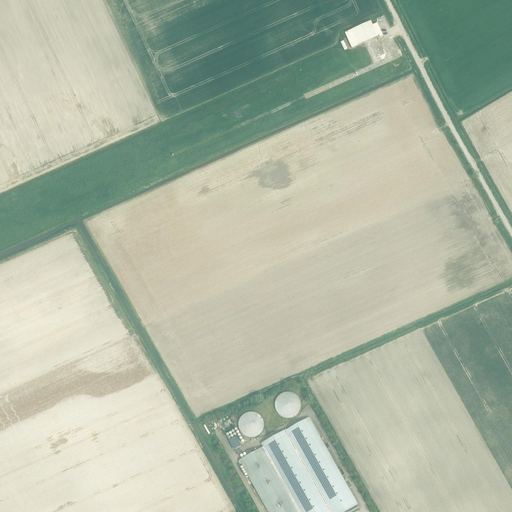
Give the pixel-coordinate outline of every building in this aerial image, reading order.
[(377,23),(372,25),(370,21),(344,33),(351,47),(379,35),(379,37),(382,36),(377,23)] [(276,410),(277,411),(277,412),(278,413),(278,414),(279,415),(280,416),(281,417),(282,418),(283,418),(284,419),(285,419),(286,419),(287,419),(288,419),(290,419),(291,419),(292,419),(293,419),(294,418),(295,418),(296,417),(297,416),(298,415),(299,414),(299,413),(300,412),(300,411),(301,410),(301,409),(301,408),(301,407),(301,406),(301,405),(301,404),(300,403),(300,402),(300,401),(299,400),(298,399),(298,398),(297,398),(296,397),(296,396),(295,396),(294,396),(294,395),(293,395),(292,395),(291,394),(289,394),(288,394),(287,394),(286,394),(285,395),(284,395),(283,395),(282,396),(281,396),(280,397),(280,398),(279,399),(278,400),(277,401),(277,402),(276,403),(276,405),(276,406),(276,407),(276,408),(276,409),(276,410)] [(262,431),(263,431),(263,430),(263,429),(264,428),(264,427),(264,426),(264,425),(264,424),(264,423),(264,422),(263,422),(263,421),(263,420),(262,419),(262,418),(261,417),(260,416),(259,415),(258,414),(257,414),(256,413),(255,413),(254,413),(253,412),(252,412),(251,412),(249,412),(248,413),(247,413),(246,414),(245,414),(244,415),(243,415),(243,416),(242,416),(242,417),(241,417),(241,418),(240,418),(240,419),(240,420),(239,421),(239,422),(239,423),(239,424),(238,425),(238,426),(239,427),(239,428),(239,429),(239,430),(240,431),(241,432),(241,433),(242,434),(243,435),(244,435),(244,436),(245,437),(247,437),(248,437),(249,438),(250,438),(251,438),(252,438),(253,438),(254,437),(255,437),(257,437),(258,436),(259,435),(260,434),(261,434),(262,433),(262,432),(262,431)] [(282,424),(282,423),(282,422),(281,421),(281,419),(280,419),(279,418),(278,417),(277,417),(276,417),(274,417),(273,417),(272,417),(271,418),(270,419),(270,420),(269,421),(269,423),(269,424),(270,425),(270,426),(271,427),(272,428),(274,429),(275,429),(276,429),(277,429),(279,428),(280,428),(280,427),(281,425),(282,424)] [(348,480),(345,482),(309,418),(261,445),(263,447),(240,460),(268,511),(340,511),(356,503),(347,487),(351,485),(348,480)] [(225,434),(234,450),(241,446),(232,430),(225,434)]
